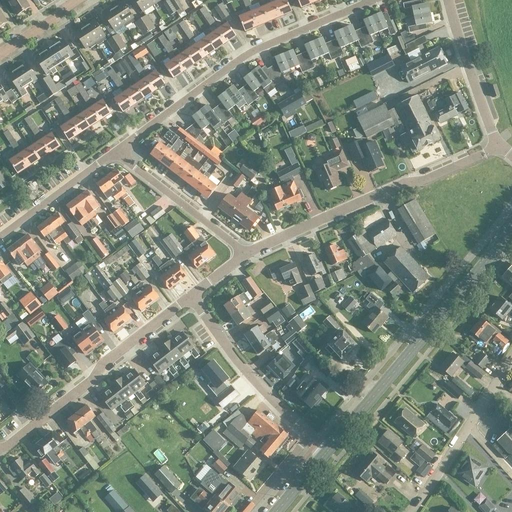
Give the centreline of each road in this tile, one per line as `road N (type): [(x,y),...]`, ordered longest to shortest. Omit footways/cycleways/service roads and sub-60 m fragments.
road 1 (residential): [(373,0),(246,55),(116,151)]
road 2 (primary): [(328,452),(511,232)]
road 3 (residential): [(247,253),(499,147)]
road 4 (residential): [(0,448),(190,296)]
road 5 (residential): [(328,452),(246,374),(190,296)]
road 6 (tertiary): [(408,511),(511,354)]
road 7 (residential): [(247,253),(116,151)]
road 8 (unclassified): [(499,147),(447,0)]
road 9 (residential): [(116,151),(0,236)]
